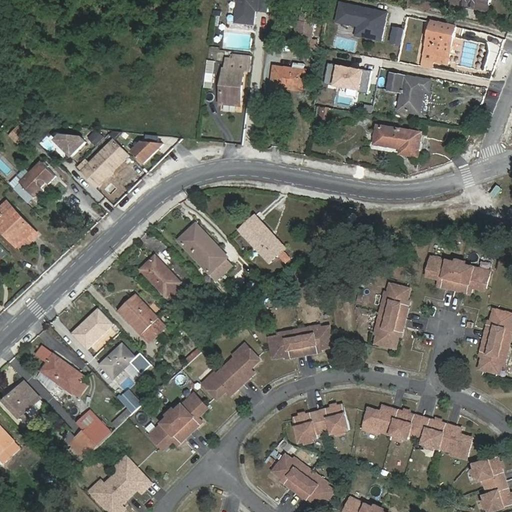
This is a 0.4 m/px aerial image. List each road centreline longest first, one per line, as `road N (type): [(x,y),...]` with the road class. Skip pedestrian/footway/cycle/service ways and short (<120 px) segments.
road 1 (tertiary): [(497,165),(390,192),(251,168),(204,172),(156,199),(0,343)]
road 2 (residential): [(216,463),(255,414),(299,384),(367,372),(433,382)]
